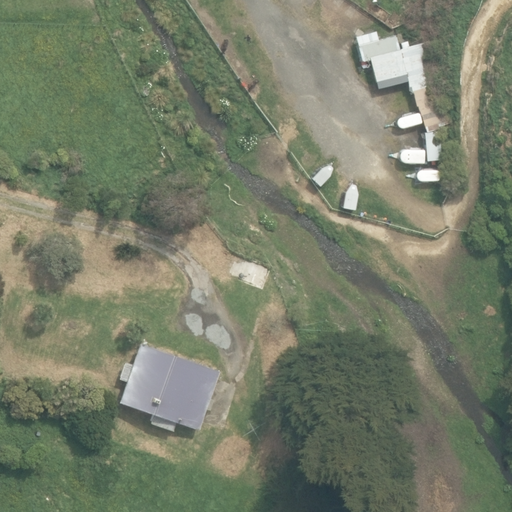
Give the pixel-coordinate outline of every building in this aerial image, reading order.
[(376,42),(385,30),(362,13),(353,26),(376,42)] [(245,49),(253,44),(244,28),(235,33),(245,49)] [(408,47),(406,41),(398,43),(400,49),(398,49),(413,106),(416,105),(423,133),(438,130),(438,127),(448,125),(427,42),(408,47)] [(293,310),(302,288),(285,282),(288,273),(232,252),(223,276),(274,295),(271,302),(293,310)] [(215,371),(137,343),(129,364),(123,362),(117,378),(123,381),(116,402),(149,414),(146,423),(169,431),(173,421),(195,429),(206,401),(230,409),(238,388),(212,379),(215,371)]
